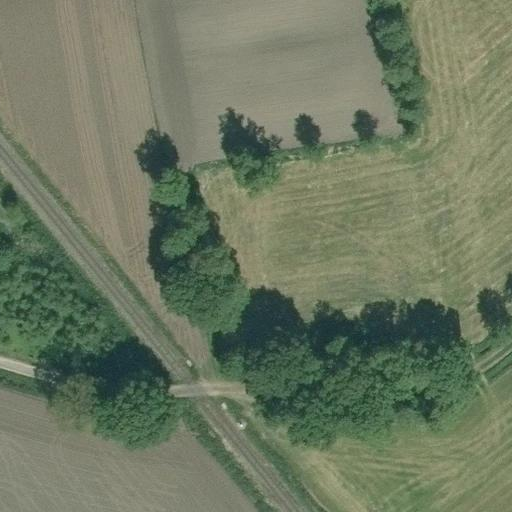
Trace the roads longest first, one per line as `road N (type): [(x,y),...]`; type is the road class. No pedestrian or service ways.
road 1 (track): [(213,393),(473,363),(511,331)]
road 2 (residential): [(0,359),(80,385),(213,393)]
